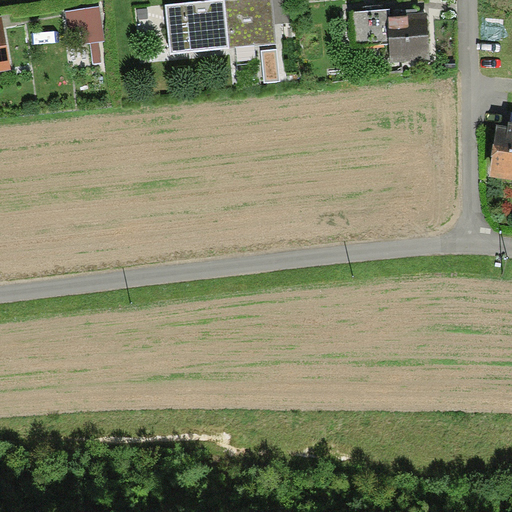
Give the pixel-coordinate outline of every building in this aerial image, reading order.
[(280,40),(275,0),(204,0),(167,4),(173,51),(280,40)] [(424,7),(350,11),(353,47),(389,44),(392,63),(427,61),(424,7)] [(72,40),(107,36),(104,9),(69,13),(72,40)] [(0,68),(12,67),(4,15),(0,16),(0,68)] [(511,134),(499,133),(493,177),(511,179),(511,134)]
